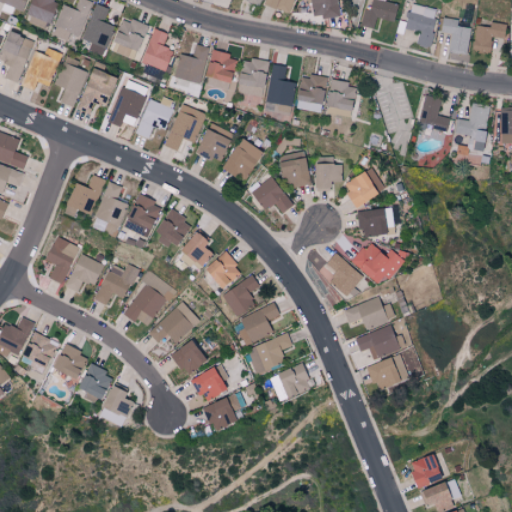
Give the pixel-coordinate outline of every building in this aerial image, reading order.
[(26,0),(0,0),(0,2),(23,10),(26,0)] [(31,0),(27,15),(30,16),(27,24),(46,30),(55,1),(51,0),(31,0)] [(62,5),(50,36),(65,41),(68,34),(78,38),(92,2),(86,0),(77,0),(74,9),(62,5)] [(293,0),(265,0),(264,5),(289,13),(293,0)] [(337,16),(335,0),(308,0),(311,19),(337,16)] [(373,29),(375,18),(393,22),(397,4),(384,1),(384,0),(370,0),(369,10),(363,9),(360,26),(373,29)] [(437,10),(411,3),(404,29),(418,33),(415,44),(427,48),(437,10)] [(103,22),(108,9),(94,4),(81,40),(91,44),(89,51),(102,56),(113,26),(103,22)] [(457,19),(441,18),(440,33),(450,34),(448,52),(466,54),(468,28),(456,27),(457,19)] [(146,24),(130,19),(129,23),(120,20),(110,52),(134,60),(146,24)] [(475,26),(471,52),(488,54),(490,37),(503,39),(505,24),(489,22),(488,27),(475,26)] [(162,46),(166,34),(153,29),(140,62),(164,70),(172,50),(162,46)] [(4,78),(18,83),(31,40),(7,33),(0,54),(0,62),(8,65),(4,78)] [(179,53),(174,78),(200,83),(207,46),(194,44),(191,56),(179,53)] [(32,51),(21,87),(33,90),(35,83),(49,87),(59,53),(44,49),(42,54),(32,51)] [(228,89),(234,59),(228,58),(229,53),(210,49),(203,84),(228,89)] [(63,87),(58,102),(74,106),(84,71),(75,69),(77,60),(63,56),(55,85),(63,87)] [(261,96),(266,61),(240,58),(235,92),(261,96)] [(283,80),(285,65),(270,64),(264,108),(290,111),(294,81),(283,80)] [(77,109),(89,112),(92,102),(105,106),(115,76),(89,68),(77,109)] [(325,78),(299,73),(294,107),(319,112),(325,78)] [(121,122),(134,126),(146,87),(124,80),(110,123),(119,126),(121,122)] [(350,110),(353,83),(328,80),(325,107),(350,110)] [(440,99),(425,94),(416,124),(444,132),(448,118),(436,114),(440,99)] [(159,102),(148,98),(135,132),(147,137),(152,126),(163,130),(172,108),(167,106),(170,100),(161,96),(159,102)] [(453,133),(470,135),(466,160),(480,163),(489,105),(471,102),(468,120),(456,118),(453,133)] [(176,150),(180,137),(194,142),(204,113),(179,104),(164,146),(176,150)] [(511,106),(499,107),(500,141),(511,141),(511,106)] [(231,132),(208,122),(195,152),(218,162),(231,132)] [(14,151),(18,138),(0,132),(0,160),(22,168),(26,155),(14,151)] [(221,168),(243,181),(261,150),(239,137),(221,168)] [(309,184),(303,150),(280,155),(286,188),(309,184)] [(332,157),(314,156),(313,189),(329,190),(329,181),(340,181),(340,163),(332,163),(332,157)] [(23,171),(0,165),(0,190),(2,191),(5,182),(19,186),(23,171)] [(367,177),(363,170),(341,184),(355,206),(383,189),(373,173),(367,177)] [(86,187),(74,182),(65,204),(88,214),(103,179),(91,174),(86,187)] [(292,204),(270,176),(250,193),(264,210),(273,203),(281,213),(292,204)] [(127,203),(116,199),(121,186),(107,181),(91,226),(102,230),(105,220),(118,225),(127,203)] [(123,227),(147,236),(159,203),(135,194),(123,227)] [(360,236),(385,234),(385,228),(393,227),(391,207),(357,210),(360,236)] [(152,235),(174,247),(189,221),(167,208),(152,235)] [(176,256),(199,270),(211,252),(203,246),(208,237),(194,229),(176,256)] [(76,245),(53,236),(44,260),(53,264),(48,278),(62,283),(76,245)] [(350,261),(376,284),(383,276),(387,279),(403,261),(390,249),(383,255),(368,241),(350,261)] [(241,271),(223,251),(203,269),(221,289),(241,271)] [(328,280),(343,296),(361,278),(335,251),(324,263),(335,274),(328,280)] [(102,264),(79,253),(64,285),(76,291),(82,280),(92,285),(102,264)] [(94,299),(106,304),(111,293),(123,298),(136,268),(126,263),(123,270),(110,264),(94,299)] [(122,314),(133,321),(135,317),(147,326),(173,289),(147,270),(140,280),(144,283),(122,314)] [(221,295),(235,316),(254,302),(247,293),(258,285),(251,274),(221,295)] [(388,303),(380,306),(377,296),(342,311),(347,323),(360,318),(364,329),(393,317),(388,303)] [(166,333),(174,343),(198,320),(180,301),(147,332),(156,342),(166,333)] [(234,321),(244,345),(272,333),(266,320),(278,315),(273,304),(234,321)] [(0,347),(18,354),(31,321),(19,316),(14,327),(1,322),(0,324),(0,347)] [(371,358),(397,351),(390,326),(354,336),(358,351),(368,348),(371,358)] [(18,359),(42,370),(55,342),(31,331),(18,359)] [(246,350),(255,372),(284,360),(280,350),(291,346),(285,333),(246,350)] [(170,352),(183,374),(204,361),(192,340),(170,352)] [(85,355),(62,344),(51,367),(74,378),(85,355)] [(367,364),(373,388),(407,379),(400,355),(367,364)] [(110,374),(87,364),(77,389),(100,398),(110,374)] [(269,377),(278,401),(308,388),(304,380),(307,379),(301,364),(269,377)] [(0,382),(8,375),(0,366),(0,382)] [(224,391),(213,367),(189,378),(198,396),(203,394),(205,399),(224,391)] [(125,418),(132,402),(122,397),(126,388),(112,381),(100,406),(125,418)] [(211,430),(234,421),(230,410),(243,405),(238,392),(202,406),(211,430)] [(407,462),(416,488),(440,479),(431,453),(407,462)] [(452,506),(450,500),(460,496),(453,478),(419,491),(424,505),(432,502),(436,511),(452,506)]
